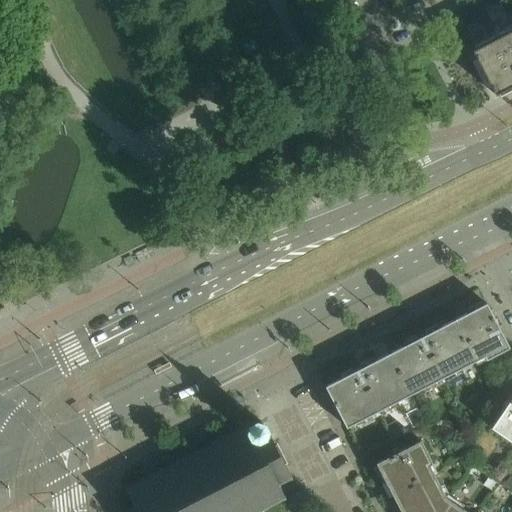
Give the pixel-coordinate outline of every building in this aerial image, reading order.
[(511,25),(496,34),(511,65),(511,25)] [(511,89),(511,65),(496,34),(474,45),(476,49),(473,51),(495,95),(499,93),(500,96),(511,89)] [(285,94),(305,83),(300,74),(281,85),(285,94)] [(510,348),(487,304),(454,321),(475,362),(485,357),(486,360),(510,348)] [(454,321),(418,339),(390,354),(411,394),(475,362),(454,321)] [(390,354),(354,372),(326,387),(347,428),(411,394),(390,354)] [(511,398),(491,428),(511,442),(511,398)] [(263,511),(269,509),(268,507),(284,499),(285,501),(286,500),(279,485),(290,479),(291,481),(293,480),(268,431),(266,432),(261,421),(249,428),(247,424),(246,425),(247,427),(231,435),(230,433),(211,443),(212,445),(197,453),(196,451),(176,461),(177,463),(162,471),(161,469),(159,469),(160,471),(145,479),(144,477),(142,478),(143,480),(127,488),(126,486),(125,487),(135,507),(127,511),(126,509),(124,510),(125,511),(263,511)] [(397,421),(388,426),(395,441),(404,436),(397,421)] [(376,463),(378,466),(401,511),(466,511),(446,498),(429,466),(433,464),(421,440),(376,463)]
